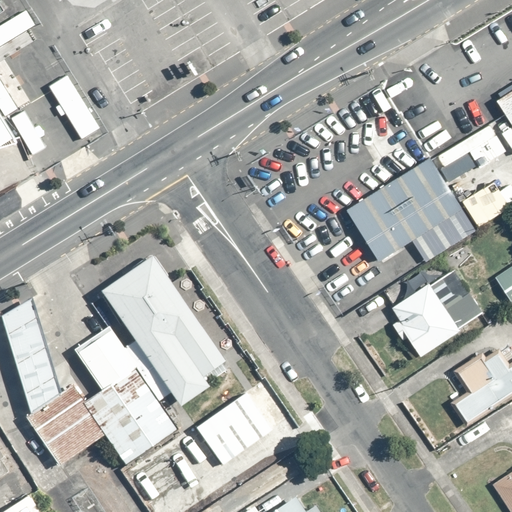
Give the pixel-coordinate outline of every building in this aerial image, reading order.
[(511,83),(493,96),(511,125),(511,83)] [(476,231),(430,158),(348,210),(381,262),(413,241),(426,262),(476,231)] [(474,184),(459,193),(479,225),(494,216),(474,184)] [(212,358),(137,247),(88,280),(168,398),(196,380),(191,372),(212,358)] [(511,266),(495,277),(506,293),(511,303),(511,266)] [(460,328),(428,284),(394,307),(401,318),(393,323),(408,343),(412,340),(422,355),(460,328)] [(160,418),(94,322),(61,345),(84,379),(68,390),(110,452),(160,418)] [(487,357),(485,353),(458,370),(471,390),(455,401),(469,422),(511,392),(511,363),(509,365),(499,350),(487,357)] [(92,428),(58,378),(11,409),(45,459),(92,428)] [(232,386),(179,422),(203,458),(257,422),(232,386)] [(511,472),(494,484),(511,511),(511,472)] [(0,511),(27,511),(13,488),(0,495),(0,511)] [(320,511),(318,508),(310,511),(306,511),(297,497),(272,511),(262,511),(258,504),(244,511),(320,511)]
